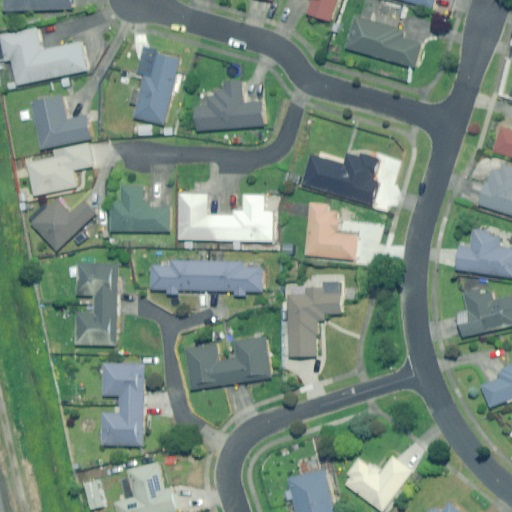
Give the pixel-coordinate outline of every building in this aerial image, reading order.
[(7,0),(8,12),(78,10),(77,0),(7,0)] [(340,0),(314,0),(310,14),(334,22),(340,0)] [(436,0),(404,0),(434,9),(436,0)] [(406,31),(358,18),(349,49),(418,68),(425,45),(404,39),(406,31)] [(46,51),(41,29),(3,37),(9,61),(15,60),(20,85),(92,71),(86,43),(46,51)] [(134,104),(141,106),(138,118),(169,126),(186,61),(161,54),(155,78),(149,76),(145,92),(137,90),(134,104)] [(227,86),(219,87),(219,94),(211,94),(211,104),(198,105),(199,129),(269,124),(275,124),(274,98),(248,100),(247,78),(226,79),(227,86)] [(71,120),(66,98),(36,104),(45,149),(97,139),(93,116),(71,120)] [(156,126),(141,125),(141,136),(156,136),(156,126)] [(511,129),(506,128),(498,152),(511,156),(511,129)] [(99,167),(96,145),(58,151),(59,157),(32,162),(38,195),(79,188),(76,171),(99,167)] [(321,152),(320,158),(315,156),(306,185),(378,206),(385,184),(377,182),(383,161),(352,152),(350,157),(345,156),(344,159),(321,152)] [(511,166),(507,164),(504,173),(497,171),(485,205),(511,214),(511,166)] [(147,208),(147,188),(126,188),(125,203),(115,203),(115,232),(174,232),(174,209),(147,208)] [(269,197),(248,195),(247,213),(238,212),(238,217),(211,215),(212,196),(185,195),(182,239),(235,242),(235,250),(242,250),(243,241),(278,243),(279,213),(268,213),(269,197)] [(101,214),(89,202),(75,215),(60,199),(34,223),(61,252),(101,214)] [(331,206),(315,204),(310,255),(360,260),(363,237),(340,234),(342,213),(330,212),(331,206)] [(504,235),(477,231),(475,248),(465,247),(462,271),(511,277),(511,249),(502,248),(504,235)] [(181,297),(181,291),(238,291),(238,296),(249,296),(249,292),(267,292),(268,269),(256,268),(256,263),(174,262),(174,267),(155,267),(155,290),(170,291),(170,296),(181,297)] [(116,279),(116,264),(82,263),(81,296),(97,296),(97,315),(81,314),(80,345),(115,347),(116,331),(121,332),(123,279),(116,279)] [(347,314),(347,283),(325,284),(325,289),(310,289),(310,296),(293,296),(294,357),(321,357),(320,321),(331,321),(331,315),(347,314)] [(496,291),(469,297),(472,311),(463,314),(468,337),(511,327),(511,298),(498,301),(496,291)] [(276,379),(270,338),(239,343),(242,360),(224,362),(221,346),(190,350),(196,390),(276,379)] [(150,366),(108,365),(108,396),(124,397),(124,414),(107,414),(106,446),(148,447),(150,366)] [(511,366),(503,370),(505,378),(486,385),(495,408),(511,401),(511,366)] [(388,511),(418,471),(398,456),(385,474),(364,459),(347,483),(386,511),(388,511)] [(132,471),(134,479),(122,482),(127,502),(119,504),(121,511),(182,511),(176,488),(170,490),(163,463),(132,471)] [(339,511),(331,471),(294,479),(301,511),(339,511)] [(445,511),(443,510),(442,510),(440,510),(438,510),(437,510),(435,511),(433,511),(463,511),(452,503),(445,511)]
